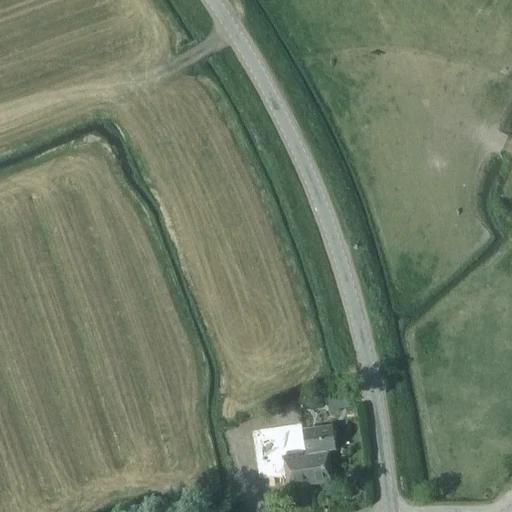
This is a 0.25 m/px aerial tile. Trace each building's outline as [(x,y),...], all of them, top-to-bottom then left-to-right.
[(329,406),(317,408),(319,423),(331,422),(329,406)] [(290,424),(299,424),(299,413),(290,414),(290,424)] [(331,426),(301,431),(310,486),(333,482),(328,453),(335,452),(331,426)] [(252,430),(256,456),(270,454),(266,428),(252,430)] [(288,490),(310,486),(301,431),(300,431),(300,432),(270,437),(273,454),(281,453),(288,490)]
